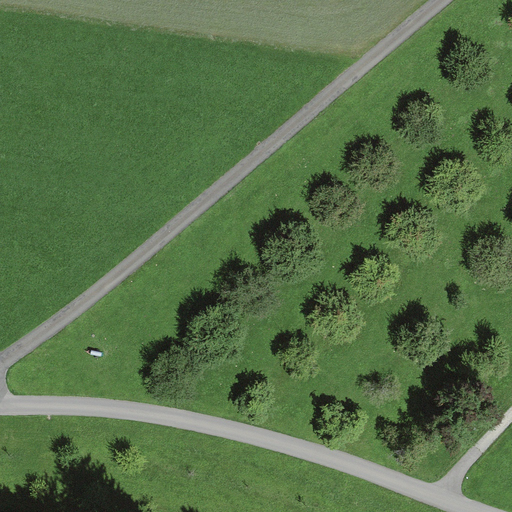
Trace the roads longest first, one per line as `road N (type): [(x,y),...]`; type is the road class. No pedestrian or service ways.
road 1 (unclassified): [(445,0),(128,277),(0,367)]
road 2 (unclassified): [(478,511),(159,415),(0,409)]
